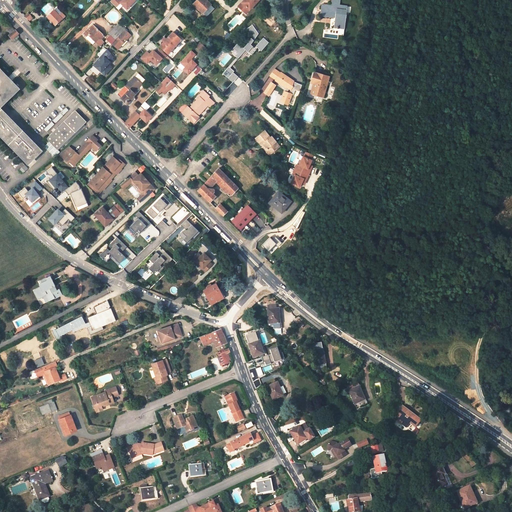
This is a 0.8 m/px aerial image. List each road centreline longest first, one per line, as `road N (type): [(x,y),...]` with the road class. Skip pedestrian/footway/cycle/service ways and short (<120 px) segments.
road 1 (secondary): [(263,276),(323,328),(511,451)]
road 2 (secondary): [(511,442),(346,336),(267,270)]
road 3 (secondary): [(198,207),(0,3)]
road 4 (tertiary): [(314,511),(256,410),(226,323)]
road 5 (track): [(511,311),(484,333),(475,366),(508,439)]
